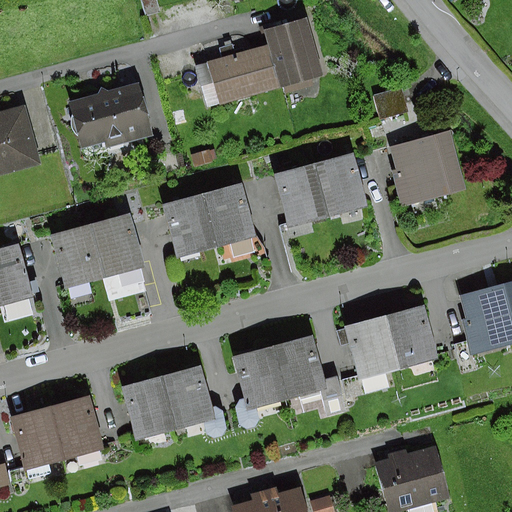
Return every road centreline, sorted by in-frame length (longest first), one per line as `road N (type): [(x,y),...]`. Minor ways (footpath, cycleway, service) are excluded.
road 1 (residential): [(0,379),(511,241)]
road 2 (residential): [(132,511),(414,437)]
road 3 (residential): [(0,89),(240,23)]
road 4 (residential): [(422,0),(511,107)]
